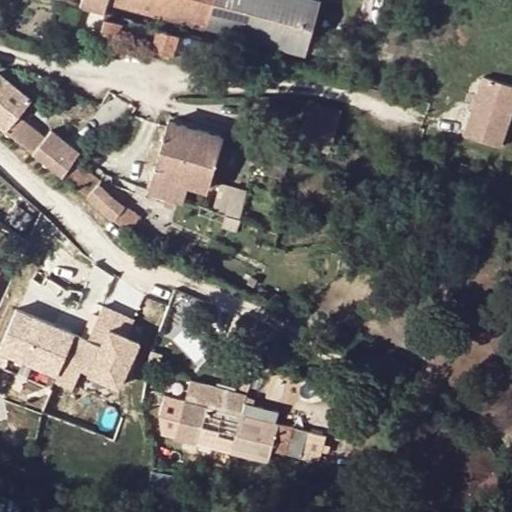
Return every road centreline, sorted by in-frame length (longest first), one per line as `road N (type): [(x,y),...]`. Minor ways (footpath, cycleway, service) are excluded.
road 1 (residential): [(0,49),(156,89),(329,89),(416,114)]
road 2 (residential): [(0,150),(86,229),(130,257),(268,309)]
